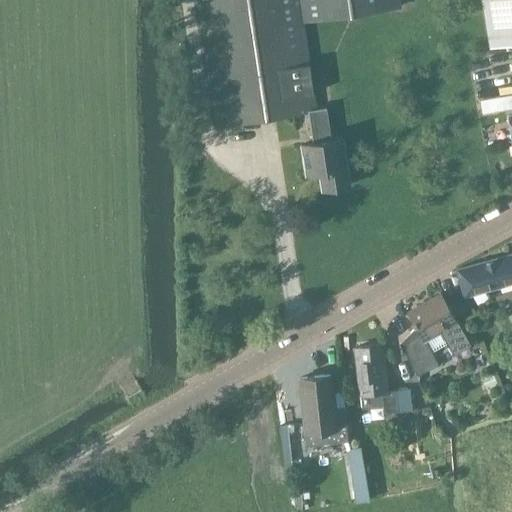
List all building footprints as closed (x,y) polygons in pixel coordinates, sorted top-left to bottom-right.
[(399,0),(198,0),(218,125),(308,111),(313,142),(302,144),(306,174),(320,172),(322,189),(350,185),(343,138),(331,140),(326,107),(316,109),(303,21),(400,6),(399,0)] [(511,0),(482,0),(490,46),(511,42),(511,0)] [(488,47),(473,48),(474,62),(489,60),(488,47)] [(465,296),(511,282),(511,253),(457,269),(465,296)] [(414,341),(402,348),(417,375),(438,363),(431,352),(448,342),(454,353),(469,344),(441,293),(408,312),(417,327),(410,334),(414,341)] [(355,347),(360,389),(357,389),(358,405),(363,405),(363,407),(383,406),(384,412),(411,409),(408,388),(387,390),(382,344),(355,347)] [(328,442),(348,440),(346,421),(336,422),(330,374),(304,377),(309,428),(326,426),(328,442)]
